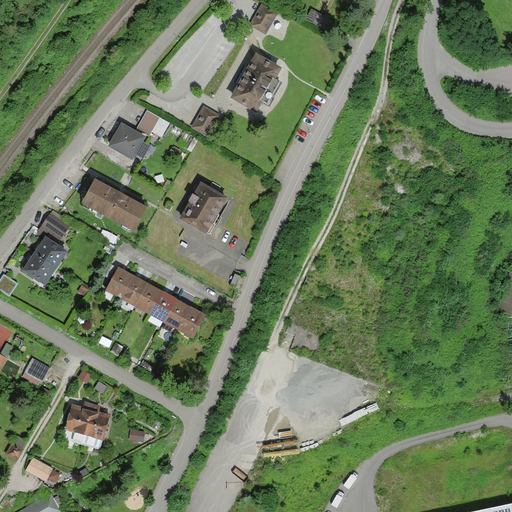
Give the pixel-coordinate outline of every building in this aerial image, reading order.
[(250,23),(266,32),(278,10),(262,1),(250,23)] [(331,20),(315,9),(310,16),(327,27),(331,20)] [(348,24),(338,18),(332,27),(342,34),(348,24)] [(246,60),(240,70),(274,88),(279,79),(271,74),(277,63),(257,52),(251,63),(246,60)] [(267,101),(274,88),(240,70),(234,82),(237,84),(232,94),(255,106),(260,97),(267,101)] [(193,124),(206,132),(217,113),(204,105),(193,124)] [(151,108),(140,126),(150,132),(152,133),(163,115),(151,108)] [(113,142),(137,155),(150,132),(140,126),(127,118),(113,142)] [(93,176),(81,199),(133,227),(146,203),(93,176)] [(179,216),(204,230),(224,194),(215,189),(219,182),(211,177),(207,185),(199,181),(179,216)] [(163,206),(168,208),(172,201),(167,199),(163,206)] [(71,228),(51,215),(42,229),(62,243),(71,228)] [(45,240),(34,257),(54,270),(65,253),(45,240)] [(44,285),(54,270),(34,257),(24,272),(44,285)] [(104,287),(119,295),(131,271),(116,263),(104,287)] [(511,315),(511,268),(497,310),(511,315)] [(241,274),(234,270),(228,282),(235,285),(241,274)] [(119,295),(134,303),(146,279),(131,271),(119,295)] [(5,276),(0,283),(0,289),(9,295),(17,283),(5,276)] [(134,303),(149,311),(161,287),(146,279),(134,303)] [(149,311),(164,319),(176,295),(161,287),(149,311)] [(164,319),(179,326),(191,303),(176,295),(164,319)] [(179,326),(194,334),(206,311),(191,303),(179,326)] [(33,358),(26,372),(43,382),(51,368),(33,358)] [(83,367),(79,374),(87,379),(91,371),(83,367)] [(98,378),(95,384),(103,389),(106,384),(98,378)] [(72,439),(79,441),(90,399),(84,397),(82,405),(69,402),(63,425),(75,428),(72,439)] [(99,401),(90,399),(79,441),(99,446),(108,412),(97,409),(99,401)] [(132,427),(131,438),(144,440),(146,430),(132,427)] [(6,450),(17,456),(22,447),(21,446),(26,437),(17,432),(6,450)] [(29,454),(23,467),(44,477),(50,464),(29,454)] [(54,470),(49,481),(56,484),(61,473),(54,470)] [(115,502),(109,492),(96,500),(102,510),(115,502)] [(21,511),(58,511),(60,511),(51,495),(44,499),(40,493),(32,498),(36,504),(21,511)] [(511,511),(511,501),(459,511),(511,511)]
